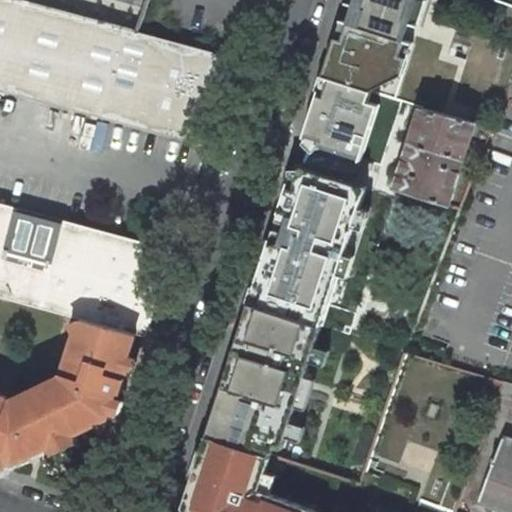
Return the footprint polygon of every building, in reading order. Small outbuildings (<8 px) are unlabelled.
[(0,0),(0,88),(208,144),(236,58),(138,32),(14,0),(0,0)] [(349,0),(336,41),(330,59),(325,77),(371,92),(394,81),(401,59),(408,61),(413,44),(405,41),(411,24),(419,27),(427,1),(422,0),(349,0)] [(369,103),(371,92),(325,77),(305,137),(324,142),(322,147),(362,159),(380,106),(369,103)] [(450,206),(477,123),(422,108),(396,189),(450,206)] [(298,166),(252,302),(322,326),(367,188),(298,166)] [(174,251),(0,204),(0,296),(82,319),(139,334),(146,336),(174,251)] [(283,458),(322,326),(252,302),(209,435),(257,451),(283,458)] [(123,378),(139,334),(82,319),(63,375),(14,399),(0,394),(0,455),(16,462),(109,417),(118,393),(120,393),(126,379),(123,378)] [(511,382),(506,381),(501,395),(511,398),(511,382)] [(262,454),(209,435),(184,511),(341,511),(303,511),(249,492),(262,454)] [(511,511),(511,441),(504,438),(480,500),(511,511)]
